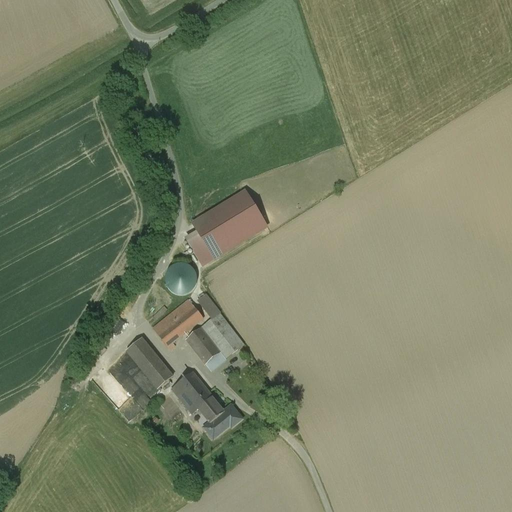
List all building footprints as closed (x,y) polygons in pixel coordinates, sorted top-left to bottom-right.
[(245,193),(193,225),(198,233),(214,260),(267,228),(245,193)] [(202,268),(214,260),(198,233),(186,240),(202,268)] [(171,293),(175,296),(181,297),(187,296),(192,292),(196,287),(197,281),(196,277),(194,272),(191,269),(187,266),(182,265),(177,266),(172,268),(168,272),(166,278),(165,283),(167,288),(171,293)] [(216,310),(206,297),(199,301),(210,315),(216,310)] [(189,301),(153,330),(167,348),(203,320),(189,301)] [(220,315),(186,341),(211,373),(245,346),(220,315)] [(108,355),(115,346),(103,336),(96,345),(108,355)] [(173,379),(141,341),(127,353),(158,391),(173,379)] [(95,383),(129,423),(152,403),(119,363),(95,383)] [(224,413),(192,374),(172,391),(192,416),(199,411),(210,425),(224,413)] [(224,413),(210,425),(204,429),(204,430),(207,428),(215,439),(230,427),(232,429),(242,421),(231,407),(224,413)] [(277,407),(270,411),(273,416),(280,412),(277,407)]
